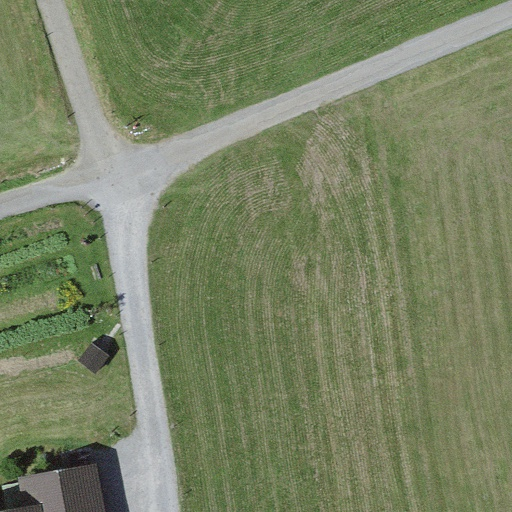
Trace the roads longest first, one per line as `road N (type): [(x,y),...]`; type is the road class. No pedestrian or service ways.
road 1 (track): [(511,14),(167,159),(110,174)]
road 2 (track): [(110,174),(162,511)]
road 3 (track): [(51,0),(110,174)]
